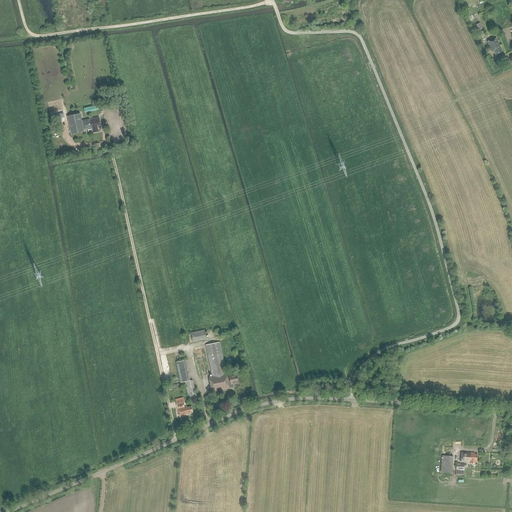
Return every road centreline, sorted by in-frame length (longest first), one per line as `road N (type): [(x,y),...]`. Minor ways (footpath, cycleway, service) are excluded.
road 1 (unclassified): [(511,410),(274,401),(7,511)]
road 2 (track): [(273,1),(30,36),(18,0)]
road 3 (track): [(511,330),(472,331),(403,354),(398,402)]
